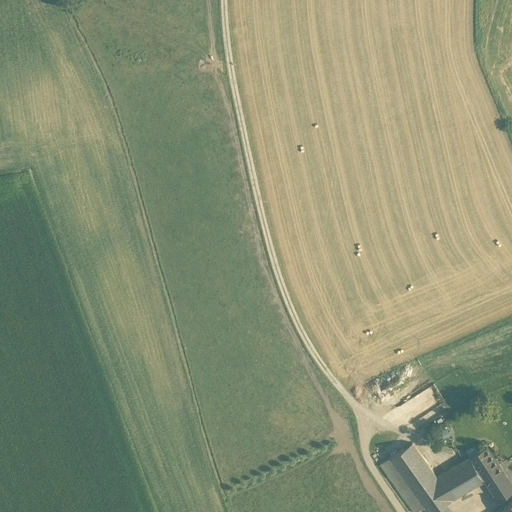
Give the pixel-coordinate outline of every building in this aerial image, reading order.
[(452,415),(449,408),(439,414),(435,407),(416,417),(420,424),(437,415),(440,421),(452,415)] [(453,499),(437,476),(412,442),(380,463),(415,511),(414,511),(448,511),(444,504),(453,499)] [(486,479),(499,499),(511,490),(511,486),(486,447),(471,456),(486,479)] [(453,499),(486,479),(471,456),(437,476),(453,499)] [(511,511),(511,501),(495,511),(511,511)]
